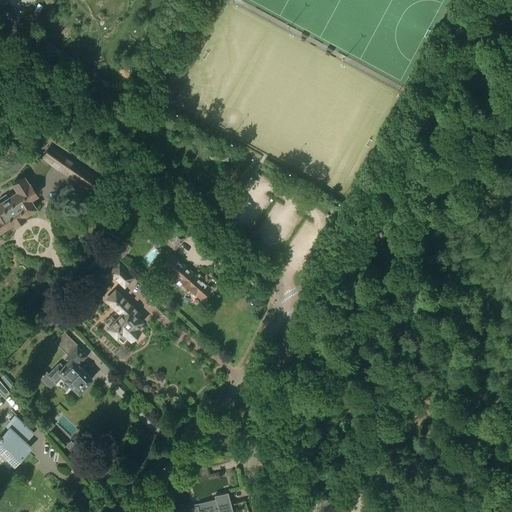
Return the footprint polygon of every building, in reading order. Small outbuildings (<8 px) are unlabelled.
[(9,13),(6,11),(5,9),(3,7),(2,5),(1,3),(0,1),(0,19),(5,23),(7,24),(12,26),(16,27),(24,29),(25,24),(20,23),(21,18),(16,16),(13,15),(11,14),(9,13)] [(88,192),(98,177),(51,144),(40,159),(88,192)] [(0,229),(11,222),(12,224),(23,217),(22,215),(34,208),(28,199),(35,194),(28,183),(27,183),(22,176),(10,183),(15,191),(7,196),(6,195),(2,194),(0,194),(0,229)] [(342,228),(346,222),(336,216),(333,221),(342,228)] [(172,226),(162,238),(174,248),(184,236),(172,226)] [(171,255),(163,264),(169,269),(164,275),(173,283),(178,276),(182,279),(180,281),(201,298),(210,288),(205,283),(210,277),(203,272),(198,277),(171,255)] [(124,287),(133,278),(119,263),(109,273),(124,287)] [(142,321),(136,315),(128,308),(130,306),(115,291),(107,300),(121,314),(115,320),(113,318),(106,325),(108,327),(107,328),(116,338),(122,332),(130,339),(139,330),(137,327),(142,321)] [(68,386),(69,385),(78,393),(79,391),(81,393),(85,388),(84,387),(92,379),(78,365),(79,364),(77,363),(80,360),(81,361),(86,356),(76,346),(65,358),(67,361),(63,366),(59,363),(58,364),(47,375),(55,383),(62,376),(64,378),(64,379),(65,381),(64,382),(68,386)] [(6,373),(0,378),(7,387),(13,381),(6,373)] [(25,449),(23,447),(26,443),(24,441),(32,433),(14,416),(10,421),(14,425),(11,429),(10,429),(7,432),(6,432),(1,437),(0,436),(0,456),(5,461),(7,459),(13,464),(15,463),(18,459),(21,456),(26,450),(25,449)] [(232,511),(227,492),(214,496),(215,500),(196,505),(197,507),(192,508),(191,505),(181,508),(182,511),(176,511),(232,511)]
